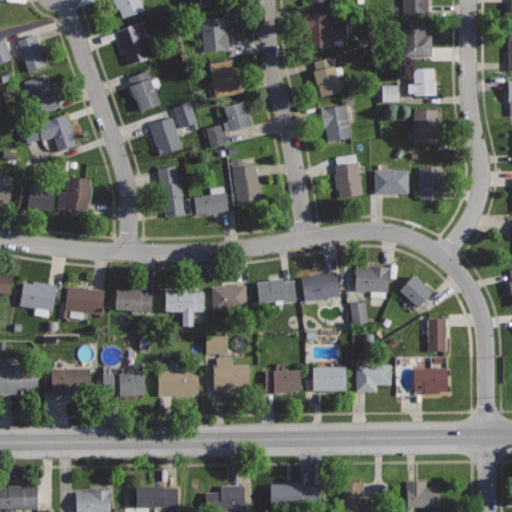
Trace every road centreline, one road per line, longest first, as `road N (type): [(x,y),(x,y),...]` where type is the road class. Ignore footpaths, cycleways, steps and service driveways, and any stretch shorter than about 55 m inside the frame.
road 1 (residential): [(487,436),(0,442)]
road 2 (residential): [(444,254),(413,237),(364,230),(212,251),(47,246),(0,236)]
road 3 (residential): [(468,0),(468,82),(482,180),(472,215),(444,254)]
road 4 (residential): [(64,0),(129,189),(130,251)]
road 5 (residential): [(267,0),(272,66),(308,238)]
road 6 (residential): [(444,254),(485,324),(487,436)]
